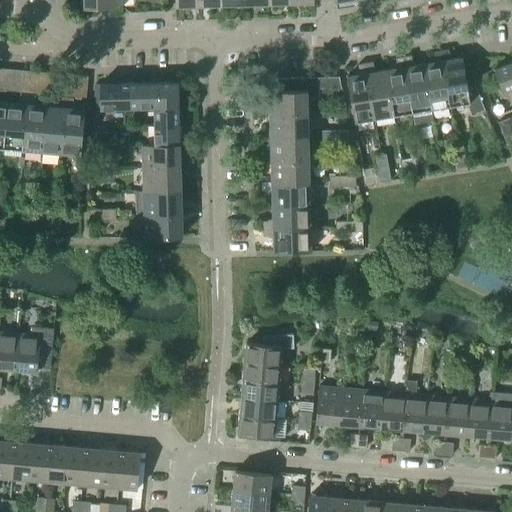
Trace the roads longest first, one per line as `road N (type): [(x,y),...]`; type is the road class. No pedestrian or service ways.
road 1 (residential): [(511,479),(229,453),(189,458)]
road 2 (residential): [(212,43),(338,40),(511,10)]
road 3 (residential): [(219,247),(212,43)]
road 4 (residential): [(0,405),(42,418),(157,429),(189,458)]
road 5 (residential): [(56,31),(91,40),(212,43)]
